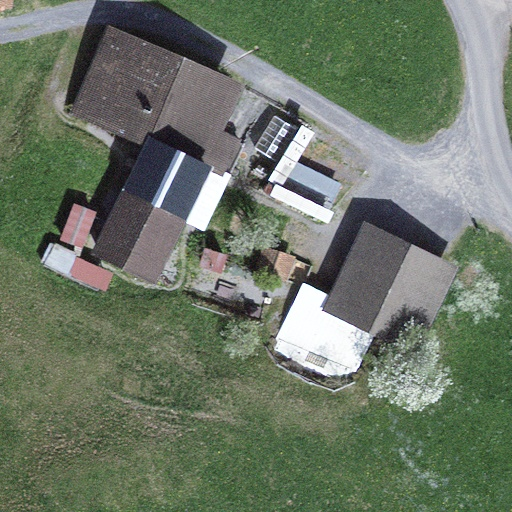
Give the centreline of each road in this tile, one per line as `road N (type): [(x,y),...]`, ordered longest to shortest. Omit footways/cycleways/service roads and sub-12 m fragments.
road 1 (motorway): [(294,0),(511,85)]
road 2 (residential): [(469,0),(483,45),(491,152),(511,191)]
